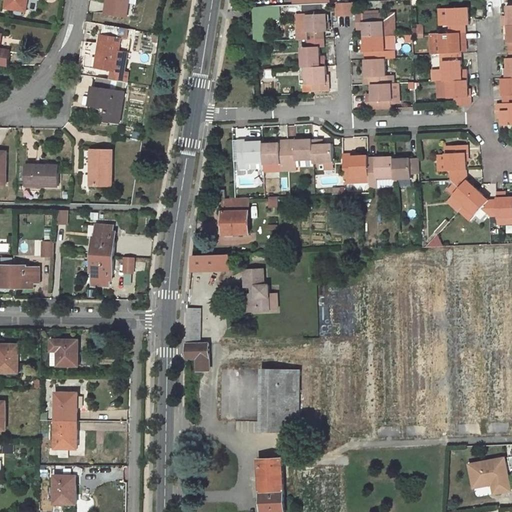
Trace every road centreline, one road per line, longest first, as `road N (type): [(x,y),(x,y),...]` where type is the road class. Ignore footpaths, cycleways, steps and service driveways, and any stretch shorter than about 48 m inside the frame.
road 1 (residential): [(166,390),(437,381),(436,312),(511,309)]
road 2 (unknown): [(181,499),(245,493),(244,449),(510,438)]
road 3 (residential): [(511,157),(502,158),(474,120),(348,123),(326,111),(193,116)]
road 4 (primary): [(167,318),(193,116)]
road 5 (residential): [(135,511),(137,318)]
road 6 (residential): [(0,109),(31,94),(59,64),(79,0)]
road 7 (residential): [(137,318),(0,317)]
road 8 (primary): [(164,511),(166,390)]
